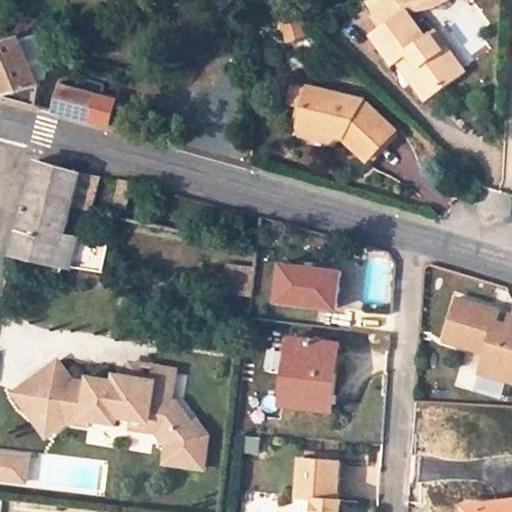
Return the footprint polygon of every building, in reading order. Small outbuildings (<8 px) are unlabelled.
[(408,8),(402,0),(371,0),(387,22),(408,8)] [(461,1),(461,0),(402,0),(408,8),(409,10),(439,4),(442,8),(446,9),(451,10),(455,8),(459,5),(461,1)] [(408,8),(387,22),(374,30),(391,56),(396,53),(406,46),(417,62),(407,69),(425,93),(445,79),(440,71),(451,62),(442,46),(444,39),(436,27),(426,34),(409,10),(408,8)] [(21,37),(39,82),(47,79),(48,72),(44,62),(46,57),(36,33),(21,37)] [(21,37),(19,34),(0,39),(0,84),(5,95),(38,104),(40,86),(39,82),(21,37)] [(445,79),(463,67),(444,39),(442,46),(451,62),(440,71),(445,79)] [(406,46),(396,53),(407,69),(417,62),(406,46)] [(330,125),(339,126),(340,131),(342,131),(368,155),(395,125),(363,95),(309,83),(301,121),(306,123),(330,128),(330,125)] [(55,108),(91,118),(97,93),(61,84),(59,93),(57,93),(55,100),(57,101),(55,108)] [(97,93),(91,118),(112,123),(118,99),(97,93)] [(305,130),(328,136),(330,128),(306,123),(305,130)] [(155,137),(153,144),(165,147),(167,141),(155,137)] [(73,199),(81,171),(40,159),(32,188),(73,199)] [(128,206),(132,181),(120,178),(116,198),(120,199),(120,204),(128,206)] [(65,231),(72,203),(73,199),(32,188),(15,251),(56,262),(104,270),(111,239),(65,231)] [(338,306),(343,269),(284,261),(279,298),(338,306)] [(226,290),(254,294),(258,266),(230,263),(226,290)] [(500,311),(456,298),(442,343),(483,355),(477,375),(511,385),(511,314),(509,313),(505,326),(496,323),(500,311)] [(341,341),(293,335),(284,402),(333,408),(341,341)] [(60,360),(15,391),(49,436),(67,423),(83,427),(84,417),(115,423),(117,415),(149,419),(153,425),(168,445),(169,464),(203,468),(208,436),(198,421),(194,424),(178,402),(171,401),(176,369),(133,361),(130,376),(117,374),(116,380),(91,376),(89,385),(76,383),(60,360)] [(0,482),(27,485),(29,453),(0,450),(0,482)] [(337,511),(338,500),(341,461),(302,458),(299,499),(315,500),(314,511),(337,511)] [(467,511),(511,511),(511,497),(466,504),(467,511)]
